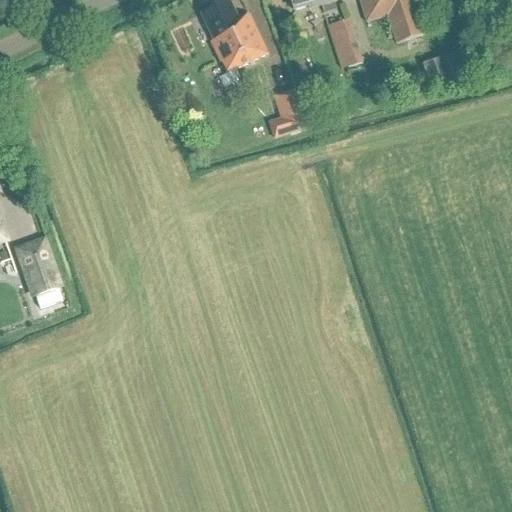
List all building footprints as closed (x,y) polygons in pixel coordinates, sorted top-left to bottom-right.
[(335,13),(332,5),(336,3),(335,0),(289,0),(294,13),(307,9),(309,12),(321,8),(323,17),(335,13)] [(396,46),(425,37),(416,9),(413,0),(358,0),(366,25),(388,18),(396,46)] [(247,17),(237,22),(228,3),(213,11),(210,10),(206,12),(205,15),(202,16),(215,45),(211,47),(226,76),(266,57),(247,17)] [(342,72),(363,65),(349,22),(328,29),(342,72)] [(422,69),(430,91),(465,80),(457,57),(422,69)] [(296,95),(314,88),(305,64),(287,71),(296,95)] [(273,99),(286,139),(307,133),(294,92),(273,99)] [(12,251),(30,303),(62,292),(44,240),(12,251)]
